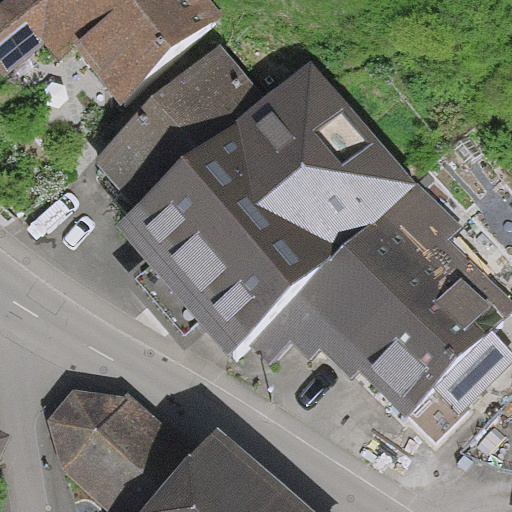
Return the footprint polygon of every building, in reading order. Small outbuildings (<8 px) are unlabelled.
[(0,72),(57,26),(122,112),(212,28),(190,0),(18,0),(0,15),(0,72)] [(211,64),(96,170),(144,223),(258,124),(233,103),(239,97),(211,64)] [(124,240),(233,365),(249,348),(327,267),(331,270),(385,217),(406,197),(307,83),(258,124),(144,223),(124,240)] [(309,362),(333,349),(360,376),(453,284),(385,217),(331,270),(327,267),(249,348),(270,368),(291,344),(309,362)] [(488,341),(499,329),(453,284),(360,376),(432,449),(465,416),(460,412),(508,364),(488,341)] [(72,406),(49,431),(62,475),(103,511),(277,511),(214,458),(194,480),(117,412),(72,406)]
